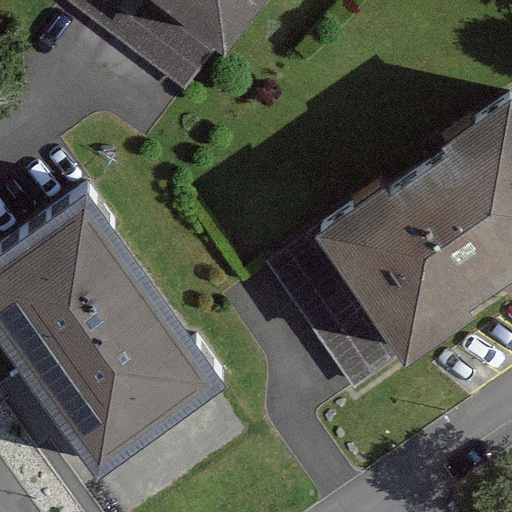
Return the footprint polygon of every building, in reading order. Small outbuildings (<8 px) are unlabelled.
[(222,38),(170,0),(72,0),(187,85),(222,38)] [(170,0),(222,38),(250,0),(170,0)] [(316,221),(404,348),(470,302),(464,294),(511,260),(511,90),(509,86),(447,130),(452,137),(387,181),(383,175),(316,221)] [(221,370),(82,180),(0,239),(0,326),(97,460),(221,370)] [(404,348),(316,221),(264,257),(352,384),(404,348)]
